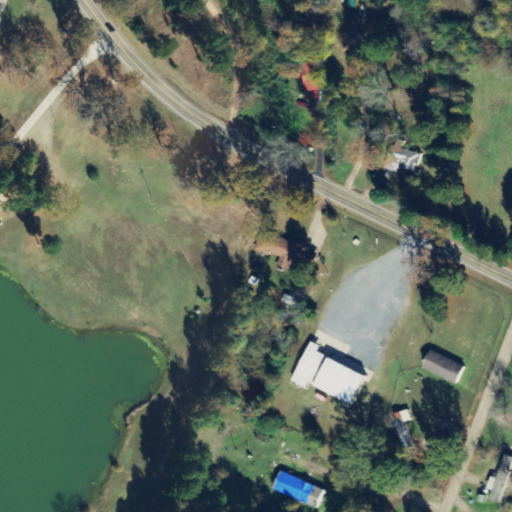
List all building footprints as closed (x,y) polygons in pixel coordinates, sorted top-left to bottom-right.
[(325,63),(306,64),(308,92),(326,92),(325,63)] [(423,154),(406,151),(409,135),(394,133),(388,171),(404,173),(404,170),(420,173),(423,154)] [(259,250),(283,261),(280,268),(292,273),(297,263),(304,266),(312,248),(268,229),(259,250)] [(361,406),(374,376),(322,354),(325,347),(315,343),(297,384),(311,390),(313,385),(361,406)] [(462,386),(470,368),(437,352),(428,369),(462,386)] [(511,481),(511,457),(507,456),(501,480),(495,478),(492,491),(497,492),(494,501),(506,505),(511,481)] [(321,510),(329,492),(284,472),(276,491),(321,510)]
